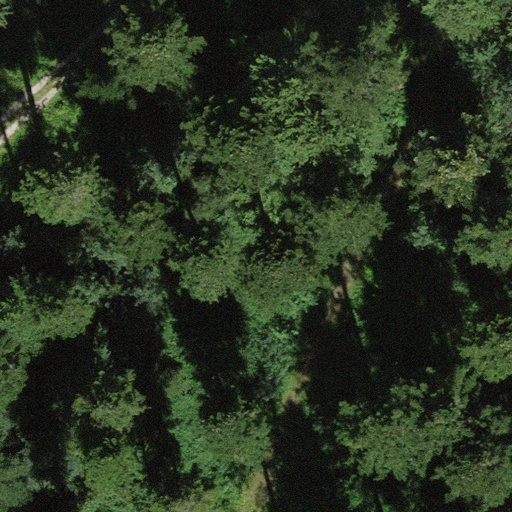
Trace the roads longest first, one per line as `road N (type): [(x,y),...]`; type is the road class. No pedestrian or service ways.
road 1 (track): [(464,0),(433,193),(394,282),(245,511)]
road 2 (track): [(0,114),(131,0)]
road 3 (track): [(394,282),(511,315)]
